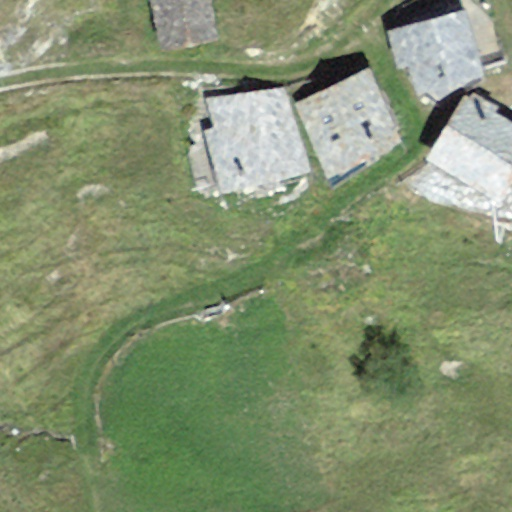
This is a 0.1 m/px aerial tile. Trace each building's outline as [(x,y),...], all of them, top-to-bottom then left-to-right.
[(203,0),(159,0),(168,44),(189,40),(210,36),(203,0)] [(470,2),(399,31),(407,49),(423,89),(494,60),(470,2)] [(363,73),(304,101),(334,164),(393,136),(377,104),(363,73)] [(282,89),(216,101),(224,145),(232,184),(298,171),(282,89)] [(511,166),(511,124),(468,99),(453,124),(436,154),(498,190),(511,166)]
